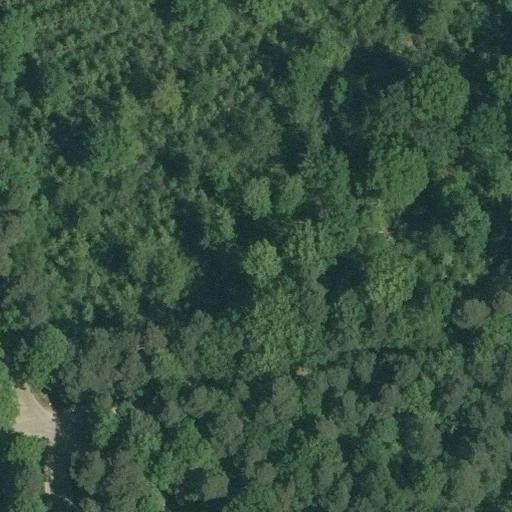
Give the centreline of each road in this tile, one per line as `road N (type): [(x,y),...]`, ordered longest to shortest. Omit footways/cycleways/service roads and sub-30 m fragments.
road 1 (track): [(43,424),(511,372)]
road 2 (unclassified): [(178,511),(43,424)]
